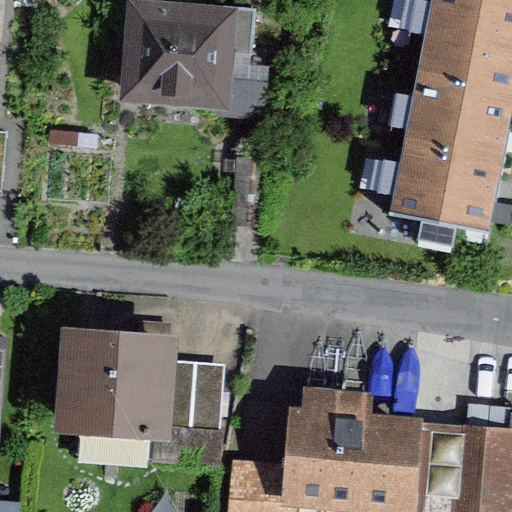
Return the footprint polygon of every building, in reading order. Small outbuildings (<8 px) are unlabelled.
[(156,0),(155,15),(140,15),(134,91),(216,98),(222,39),(253,42),(255,10),(222,7),(221,21),(203,20),(205,0),(156,0)] [(428,37),(419,81),(511,99),(511,94),(511,0),(435,0),(435,4),(414,0),(408,33),(428,37)] [(511,99),(419,81),(416,98),(396,94),(390,128),(409,132),(406,147),(503,166),(510,131),(505,130),(511,99)] [(503,166),(406,147),(393,216),(485,234),(491,201),(496,202),(503,166)] [(271,160),(238,157),(233,225),(265,228),(271,160)] [(140,345),(72,340),(66,423),(83,424),(81,455),(144,459),(147,429),(220,434),(225,374),(165,370),(168,327),(141,325),(140,345)] [(308,421),(302,420),(298,473),(296,496),(300,496),(298,511),(399,511),(407,429),(361,425),(362,412),(309,408),(308,421)] [(503,511),(510,438),(407,429),(399,511),(503,511)] [(298,511),(300,496),(296,496),(298,473),(241,468),(237,511),(298,511)]
